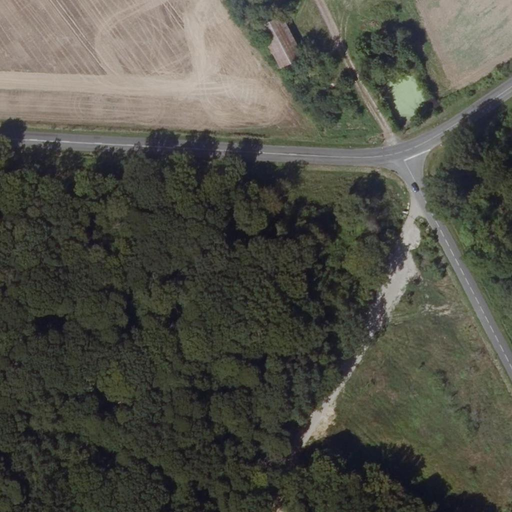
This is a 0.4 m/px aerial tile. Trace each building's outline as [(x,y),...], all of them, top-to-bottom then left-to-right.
[(311,0),(343,60),(366,48),(341,0),(311,0)] [(285,69),(304,58),(278,7),(258,18),(285,69)] [(424,25),(416,7),(402,15),(410,33),(424,25)] [(304,58),(285,69),(293,83),(312,72),(304,58)] [(264,433),(285,448),(291,437),(268,425),(264,433)]
